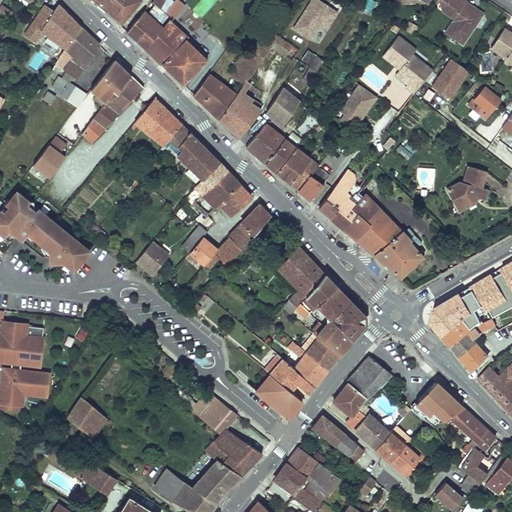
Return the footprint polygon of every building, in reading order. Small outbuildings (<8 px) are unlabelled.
[(120,23),(92,0),(89,0),(93,3),(109,17),(118,25),(120,23)] [(92,0),(120,23),(139,0),(92,0)] [(131,26),(126,32),(145,49),(168,20),(169,21),(171,19),(170,19),(165,14),(159,9),(165,1),(164,0),(151,0),(150,2),(141,14),(131,26)] [(165,0),(165,1),(159,9),(165,14),(172,4),(167,0),(165,0)] [(173,0),(172,4),(165,14),(170,19),(183,5),(177,0),(173,0)] [(327,29),(337,11),(319,0),(311,0),(295,28),(311,38),(319,25),(327,29)] [(451,0),(447,7),(459,15),(455,21),(446,34),(464,46),(482,18),(465,6),(467,3),(463,0),(451,0)] [(447,7),(440,3),(443,13),(455,21),(459,15),(447,7)] [(467,3),(465,6),(482,18),(485,14),(467,3)] [(1,5),(0,6),(0,15),(6,20),(12,12),(1,5)] [(48,37),(65,49),(82,28),(58,5),(54,11),(45,5),(26,33),(35,40),(41,30),(49,35),(48,37)] [(168,20),(145,49),(182,85),(206,60),(186,40),(187,38),(169,21),(168,20)] [(404,30),(412,36),(416,29),(408,23),(404,30)] [(65,49),(55,63),(62,68),(76,77),(85,64),(72,55),(88,35),(82,28),(65,49)] [(504,61),(511,66),(511,35),(503,30),(490,48),(505,58),(504,61)] [(246,80),(246,81),(252,73),(262,59),(270,49),(270,48),(270,47),(278,37),(271,32),(259,47),(254,44),(246,54),(245,53),(240,57),(228,72),(235,77),(234,79),(243,85),(246,80)] [(88,35),(72,55),(85,64),(99,45),(88,35)] [(413,93),(432,69),(411,53),(415,48),(397,35),(382,55),(398,68),(411,78),(407,83),(405,86),(413,93)] [(291,46),(278,37),(270,47),(284,57),(291,46)] [(293,45),(288,53),(293,57),(299,49),(293,45)] [(307,50),(301,59),(306,63),(305,65),(310,69),(316,73),(316,71),(322,62),(307,50)] [(447,98),(466,70),(448,58),(429,86),(447,98)] [(90,90),(105,102),(113,91),(117,94),(130,75),(114,59),(90,90)] [(62,68),(57,75),(71,84),(76,77),(62,68)] [(407,83),(411,78),(398,68),(394,74),(407,83)] [(310,69),(303,81),(309,85),(311,80),(316,73),(310,69)] [(204,79),(193,95),(216,118),(218,120),(228,105),(236,95),(208,74),(204,79)] [(57,75),(53,81),(64,88),(64,90),(66,91),(71,84),(57,75)] [(103,127),(105,129),(143,87),(130,75),(117,94),(113,91),(105,102),(92,119),(97,123),(94,127),(97,129),(98,128),(101,130),(103,127)] [(246,80),(243,85),(237,93),(250,102),(252,99),(253,98),(244,92),(250,83),(246,81),(246,80)] [(53,81),(50,85),(58,90),(60,87),(64,90),(64,88),(53,81)] [(66,91),(64,90),(60,95),(77,107),(86,95),(71,84),(66,91)] [(376,96),(359,84),(340,111),(345,114),(353,120),(358,123),(376,96)] [(499,99),(482,86),(467,104),(483,118),(489,111),(499,99)] [(299,102),(281,88),(279,90),(278,92),(265,111),(283,124),(284,122),(292,112),(297,104),(298,103),(299,102)] [(41,98),(48,103),(54,95),(47,90),(41,98)] [(228,105),(218,120),(238,138),(258,112),(260,109),(252,104),(254,101),(252,99),(250,102),(237,93),(236,95),(228,105)] [(153,98),(134,121),(163,145),(180,124),(153,98)] [(297,104),(292,112),(304,121),(309,114),(297,104)] [(511,109),(501,127),(511,134),(511,109)] [(292,112),(284,122),(297,133),(304,121),(292,112)] [(349,126),(353,120),(345,114),(341,120),(349,126)] [(395,121),(390,127),(394,131),(399,125),(395,121)] [(180,124),(163,145),(168,150),(173,154),(174,153),(190,168),(186,172),(197,183),(219,162),(180,124)] [(246,147),(265,163),(283,139),(265,124),(246,147)] [(283,139),(265,163),(298,190),(310,175),(313,171),(317,166),(283,139)] [(408,140),(404,145),(413,153),(417,147),(408,140)] [(400,144),(396,149),(404,157),(408,152),(408,151),(400,144)] [(50,176),(64,157),(48,145),(33,164),(50,176)] [(317,166),(321,170),(330,158),(325,155),(317,166)] [(404,158),(398,165),(403,169),(409,162),(404,158)] [(197,183),(194,186),(213,207),(215,206),(218,203),(239,184),(219,162),(197,183)] [(446,188),(456,205),(464,201),(467,207),(475,202),(471,195),(475,193),(477,197),(484,199),(487,189),(480,187),(485,171),(467,165),(462,181),(460,181),(446,188)] [(317,166),(313,171),(317,174),(314,178),(323,184),(329,176),(321,170),(317,166)] [(353,174),(350,171),(351,169),(348,166),(325,198),(337,209),(330,217),(343,229),(357,212),(352,207),(362,196),(358,192),(361,188),(353,181),(353,174)] [(129,175),(123,184),(128,189),(135,180),(129,175)] [(310,175),(298,190),(310,200),(323,184),(314,178),(310,175)] [(361,188),(358,192),(362,196),(364,194),(377,208),(389,196),(370,177),(368,179),(361,188)] [(135,180),(129,188),(131,190),(139,181),(136,179),(135,180)] [(239,184),(218,203),(229,214),(250,196),(239,184)] [(28,201),(15,192),(6,205),(9,207),(4,213),(0,211),(0,223),(9,229),(14,234),(19,238),(24,237),(26,234),(50,253),(51,254),(49,257),(49,258),(49,260),(50,261),(53,263),(54,265),(55,265),(56,265),(57,264),(58,264),(60,261),(73,271),(89,248),(37,210),(35,213),(25,205),(28,201)] [(357,212),(343,229),(400,278),(424,257),(416,248),(403,233),(377,208),(364,194),(362,196),(352,207),(357,212)] [(325,198),(319,207),(330,217),(337,209),(325,198)] [(464,201),(456,205),(459,211),(467,207),(464,201)] [(207,213),(194,203),(192,204),(205,215),(207,213)] [(223,241),(216,249),(203,264),(208,269),(218,257),(222,262),(220,265),(224,269),(225,268),(227,265),(229,263),(232,260),(250,239),(269,216),(258,204),(238,225),(223,241)] [(213,207),(209,212),(213,217),(220,211),(215,206),(213,207)] [(0,223),(0,232),(4,236),(9,229),(0,223)] [(181,246),(188,252),(201,237),(206,232),(199,225),(181,246)] [(95,231),(91,236),(93,238),(100,229),(98,227),(95,231)] [(403,233),(416,248),(422,243),(408,228),(403,233)] [(205,240),(201,237),(188,252),(190,254),(203,264),(216,249),(205,240)] [(250,239),(232,260),(237,265),(255,244),(250,239)] [(148,245),(135,262),(152,276),(162,262),(154,255),(157,252),(148,245)] [(299,291),(282,308),(290,315),(296,308),(297,307),(298,305),(299,304),(323,274),(297,246),(287,256),(285,254),(283,256),(285,259),(276,268),(299,291)] [(162,262),(165,259),(157,252),(154,255),(162,262)] [(511,276),(505,266),(492,273),(503,291),(511,286),(511,276)] [(492,273),(472,285),(481,303),(503,291),(492,273)] [(323,274),(299,304),(308,313),(317,304),(326,296),(336,287),(324,274),(323,274)] [(336,287),(326,296),(340,312),(358,331),(367,320),(361,314),(345,296),(336,287)] [(349,293),(345,296),(361,314),(365,310),(349,293)] [(203,294),(198,299),(203,303),(207,298),(203,294)] [(202,308),(195,303),(190,309),(196,314),(202,308)] [(317,304),(308,313),(320,323),(346,347),(352,338),(332,319),(317,304)] [(340,312),(332,319),(352,338),(354,337),(358,331),(340,312)] [(464,319),(465,320),(473,330),(480,324),(472,313),(464,319)] [(465,320),(444,336),(452,346),(469,333),(473,338),(495,326),(492,319),(480,324),(473,330),(465,320)] [(16,326),(26,327),(26,326),(3,323),(1,335),(1,340),(4,341),(5,335),(6,331),(9,328),(11,327),(12,326),(16,326)] [(320,323),(311,332),(317,338),(318,337),(339,355),(346,347),(320,323)] [(100,328),(107,334),(110,330),(103,325),(100,328)] [(0,362),(12,364),(11,371),(3,371),(0,400),(0,404),(3,404),(2,411),(17,412),(18,406),(21,406),(22,395),(46,397),(48,376),(20,373),(21,365),(39,367),(42,340),(25,338),(26,327),(16,326),(12,326),(11,327),(9,328),(6,331),(5,335),(4,341),(1,340),(1,335),(0,334),(0,362)] [(84,341),(88,331),(80,328),(76,338),(84,341)] [(144,331),(140,336),(145,340),(149,335),(144,331)] [(469,333),(452,346),(473,372),(488,357),(478,344),(473,338),(469,333)] [(301,343),(298,346),(305,353),(326,371),(339,355),(318,337),(317,338),(308,349),(301,343)] [(288,348),(293,342),(289,338),(283,344),(288,348)] [(293,342),(288,348),(301,359),(305,353),(298,346),(293,342)] [(301,359),(294,368),(314,386),(326,371),(305,353),(301,359)] [(297,408),(313,386),(314,386),(294,368),(278,355),(265,370),(269,374),(256,390),(285,415),(297,408)] [(348,381),(347,381),(348,382),(366,397),(368,398),(380,387),(381,385),(390,373),(369,356),(348,381)] [(490,367),(479,379),(494,395),(506,409),(511,414),(511,372),(508,368),(500,376),(490,367)] [(198,384),(189,376),(185,380),(194,388),(198,384)] [(351,415),(345,422),(354,430),(366,416),(356,409),(366,397),(348,382),(333,401),(351,415)] [(421,397),(411,407),(433,426),(435,424),(442,420),(449,416),(452,414),(462,407),(443,390),(441,388),(435,382),(421,397)] [(236,415),(207,391),(195,405),(191,411),(220,434),(222,432),(225,428),(236,415)] [(73,409),(67,418),(93,437),(103,423),(106,425),(108,422),(105,419),(106,418),(104,417),(81,397),(73,409)] [(411,409),(404,403),(400,409),(398,411),(404,417),(411,409)] [(452,414),(449,416),(452,419),(461,427),(473,439),(468,445),(463,451),(466,455),(471,448),(475,443),(485,451),(495,437),(462,407),(452,414)] [(289,418),(297,408),(285,415),(289,418)] [(319,420),(313,427),(337,446),(346,435),(322,415),(319,420)] [(395,427),(391,432),(404,445),(405,444),(407,442),(410,440),(395,427)] [(229,455),(247,468),(261,453),(225,428),(222,432),(220,434),(213,442),(219,448),(225,453),(229,455)] [(383,439),(375,449),(377,450),(389,461),(403,446),(404,445),(391,432),(383,439)] [(346,435),(337,446),(356,461),(364,452),(346,435)] [(215,460),(192,487),(215,503),(240,476),(222,463),(229,455),(225,453),(219,448),(213,442),(209,446),(215,451),(210,456),(215,460)] [(422,455),(407,442),(405,444),(404,445),(419,457),(422,455)] [(466,455),(458,466),(459,467),(470,475),(481,482),(483,480),(487,474),(476,465),(483,456),(483,453),(485,451),(475,443),(471,448),(466,455)] [(419,457),(404,445),(403,446),(389,461),(399,470),(405,475),(406,473),(419,458),(419,457)] [(209,446),(205,451),(210,456),(215,451),(209,446)] [(284,467),(275,480),(294,494),(300,487),(302,489),(305,486),(302,484),(306,479),(311,474),(315,477),(332,491),(340,479),(323,466),(313,458),(299,447),(284,467)] [(500,448),(490,462),(494,465),(502,454),(504,451),(500,448)] [(317,452),(313,458),(323,466),(327,460),(317,452)] [(229,455),(222,463),(240,476),(247,468),(229,455)] [(419,458),(406,473),(411,477),(426,458),(422,455),(419,457),(419,458)] [(511,473),(511,460),(506,456),(486,483),(498,492),(511,473)] [(102,471),(88,462),(78,477),(105,495),(106,495),(115,479),(102,471)] [(179,478),(166,468),(160,464),(157,468),(164,474),(154,488),(167,498),(167,499),(190,511),(208,511),(215,503),(192,487),(179,478)] [(306,479),(310,482),(315,477),(311,474),(306,479)] [(481,482),(470,475),(461,486),(462,489),(459,493),(464,496),(469,500),(473,494),(481,482)] [(330,511),(333,510),(329,506),(346,484),(340,479),(332,491),(325,499),(322,503),(321,505),(317,509),(320,511),(330,511)] [(376,483),(370,479),(360,492),(366,495),(376,483)] [(310,482),(307,486),(317,493),(320,489),(310,482)] [(307,486),(304,491),(314,497),(317,493),(307,486)] [(294,494),(292,497),(310,510),(307,511),(299,511),(298,511),(315,511),(317,509),(321,505),(322,503),(314,497),(304,491),(302,489),(300,487),(294,494)] [(317,493),(314,497),(322,503),(325,499),(317,493)] [(469,500),(460,511),(479,511),(486,503),(473,494),(469,500)] [(453,511),(460,511),(469,500),(464,496),(453,511)] [(151,511),(128,497),(118,511),(151,511)] [(249,511),(269,511),(258,501),(249,511)] [(50,511),(82,511),(81,511),(69,511),(55,503),(50,511)]
